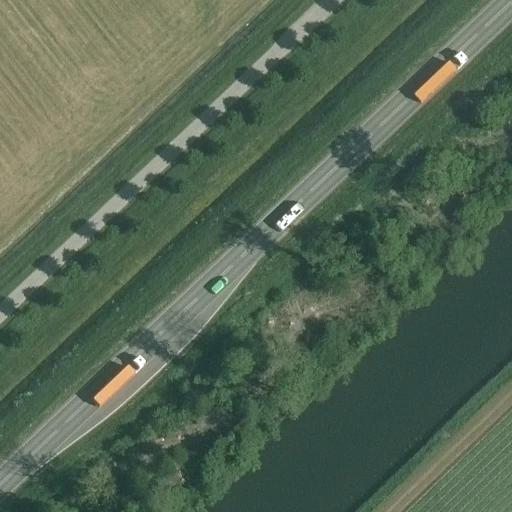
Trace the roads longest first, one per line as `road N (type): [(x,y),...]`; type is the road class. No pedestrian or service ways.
road 1 (trunk): [(0,485),(511,1)]
road 2 (unclassified): [(0,315),(333,0)]
